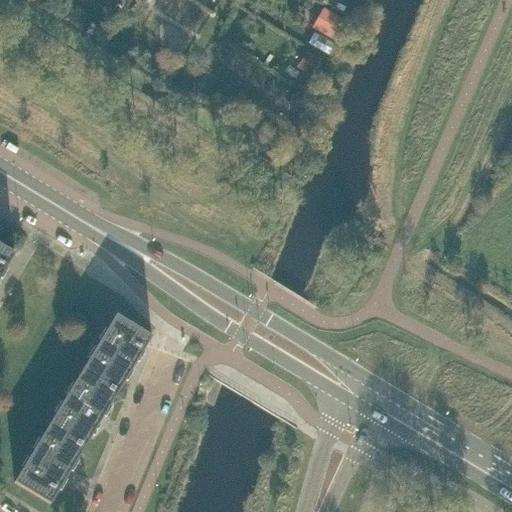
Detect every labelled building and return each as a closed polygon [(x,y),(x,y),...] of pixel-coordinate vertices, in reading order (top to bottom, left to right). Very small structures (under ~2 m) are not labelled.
[(328,0),(327,0),(312,35),(334,45),(350,9),(328,0)] [(305,60),(318,65),(324,48),(311,43),(305,60)] [(0,275),(13,254),(0,245),(0,275)] [(116,393),(150,337),(117,317),(83,372),(116,393)] [(83,447),(116,393),(83,372),(50,427),(83,447)] [(50,502),(83,447),(50,427),(16,482),(50,502)]
